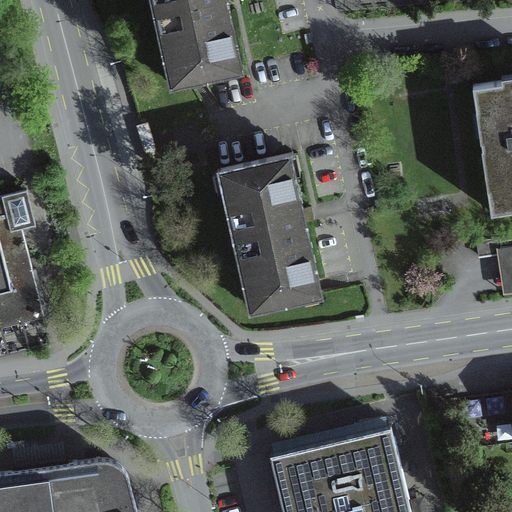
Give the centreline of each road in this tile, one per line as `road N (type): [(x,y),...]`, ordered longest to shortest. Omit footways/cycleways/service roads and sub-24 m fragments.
road 1 (secondary): [(53,0),(141,314)]
road 2 (secondary): [(511,329),(213,370)]
road 3 (residential): [(372,276),(324,44)]
road 4 (residential): [(511,29),(324,44)]
road 5 (secondary): [(119,407),(152,422),(187,414),(213,370)]
